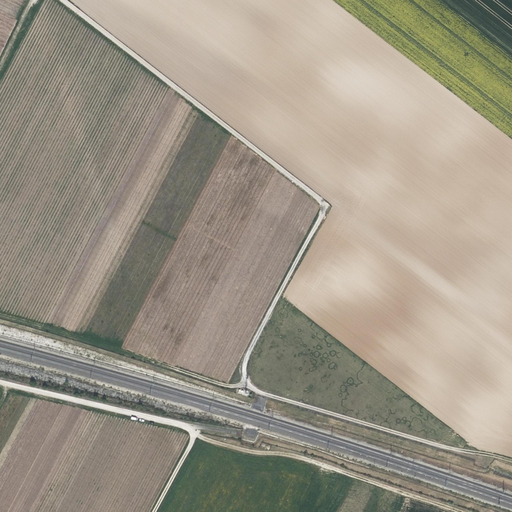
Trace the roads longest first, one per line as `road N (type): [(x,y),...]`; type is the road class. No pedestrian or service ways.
road 1 (track): [(461,511),(294,456),(226,446),(180,423)]
road 2 (track): [(259,394),(511,462)]
road 3 (track): [(0,315),(226,385),(247,383)]
